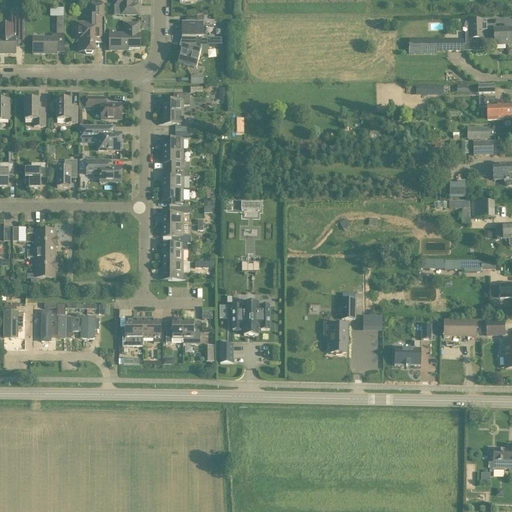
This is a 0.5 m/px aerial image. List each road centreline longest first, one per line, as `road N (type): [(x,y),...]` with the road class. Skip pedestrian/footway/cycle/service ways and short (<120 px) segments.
road 1 (secondary): [(0,394),(511,401)]
road 2 (residential): [(0,209),(145,211)]
road 3 (residential): [(143,73),(0,74)]
road 4 (residential): [(145,211),(143,73)]
